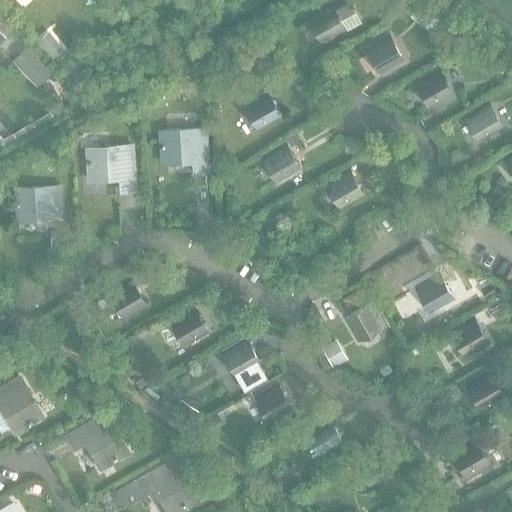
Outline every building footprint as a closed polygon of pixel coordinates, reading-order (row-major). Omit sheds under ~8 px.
[(323,42),(360,21),(348,0),(334,9),(331,4),(308,17),(323,42)] [(365,48),(380,73),(403,60),(388,35),(365,48)] [(415,82),(429,107),(452,94),(437,69),(415,82)] [(243,104),(258,130),(280,116),(265,91),(243,104)] [(465,116),(480,141),(502,128),(488,103),(465,116)] [(194,172),(207,171),(204,126),(159,130),(162,162),(193,159),(194,172)] [(121,190),(133,189),(130,144),(87,147),(89,179),(120,176),(121,190)] [(262,157),(277,182),(300,169),(285,144),(262,157)] [(511,151),(502,157),(511,173),(511,151)] [(325,183),(339,208),(362,195),(348,170),(325,183)] [(15,187),(17,219),(61,216),(59,185),(15,187)] [(416,287),(430,312),(453,299),(438,274),(416,287)] [(108,292),(123,318),(145,305),(131,279),(108,292)] [(343,317),(357,340),(382,326),(368,302),(343,317)] [(169,320),(184,345),(207,332),(192,306),(169,320)] [(449,331),(464,356),(486,343),(472,318),(449,331)] [(223,351),(238,377),(260,364),(246,338),(223,351)] [(464,385),(479,410),(501,397),(487,372),(464,385)] [(0,406),(14,430),(42,415),(20,376),(0,387),(0,406)] [(254,396),(269,422),(292,408),(277,383),(254,396)] [(99,467),(128,450),(106,412),(66,434),(73,446),(84,440),(99,467)] [(305,430),(320,455),(343,442),(328,416),(305,430)] [(450,452),(465,478),(487,465),(473,439),(450,452)] [(357,463),(371,488),(394,474),(380,449),(357,463)] [(168,511),(169,511),(196,497),(174,459),(101,501),(108,511),(153,486),(168,511)] [(273,475),(281,489),(300,477),(292,463),(273,475)] [(0,511),(17,511),(11,502),(0,509),(0,511)]
